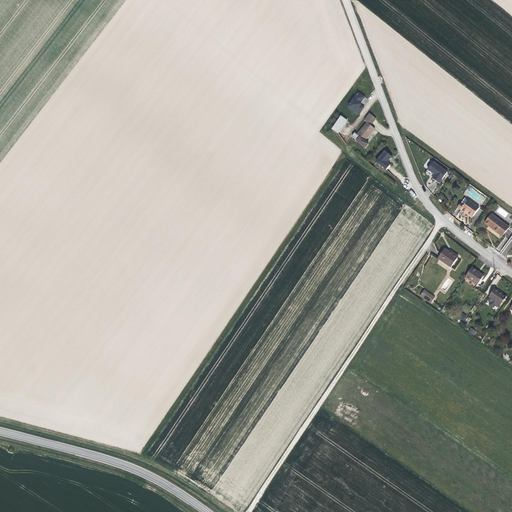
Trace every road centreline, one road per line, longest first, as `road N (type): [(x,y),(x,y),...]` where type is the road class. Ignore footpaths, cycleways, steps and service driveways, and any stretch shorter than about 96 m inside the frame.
road 1 (track): [(440,219),(247,511)]
road 2 (tertiary): [(0,428),(123,461),(208,511)]
road 3 (residential): [(511,272),(440,219),(392,124)]
road 4 (unclassified): [(392,124),(346,0)]
